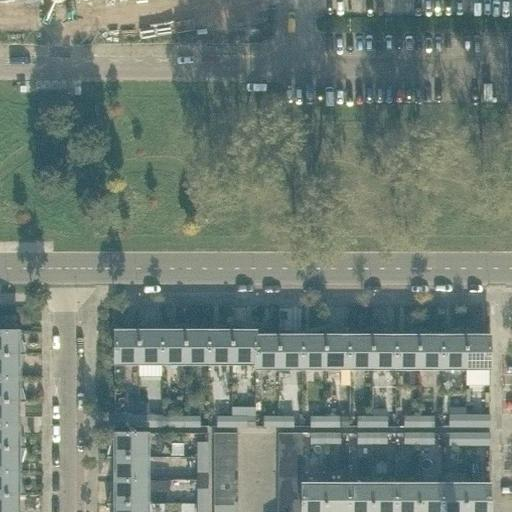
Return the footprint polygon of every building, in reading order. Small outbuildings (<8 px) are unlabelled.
[(0,354),(18,354),(18,331),(0,330),(0,354)] [(114,364),(138,364),(138,331),(114,331),(114,364)] [(138,364),(161,364),(161,331),(138,331),(138,364)] [(161,364),(185,364),(185,331),(161,331),(161,364)] [(185,364),(208,364),(209,331),(185,331),(185,364)] [(208,364),(232,364),(232,331),(209,331),(208,364)] [(255,364),(256,336),(256,331),(232,331),(232,364),(255,364)] [(255,369),(279,369),(279,336),(256,336),(255,364),(255,369)] [(279,369),(302,369),(302,336),(279,336),(279,369)] [(302,369),(325,369),(325,336),(302,336),(302,369)] [(325,369),(349,369),(349,336),(325,336),(325,369)] [(349,369),(372,369),(372,336),(349,336),(349,369)] [(372,369),(396,369),(396,336),(372,336),(372,369)] [(396,369),(419,369),(419,336),(396,336),(396,369)] [(419,369),(442,369),(442,336),(419,336),(419,369)] [(442,369),(465,369),(465,336),(442,336),(442,369)] [(465,369),(490,369),(490,336),(465,336),(465,369)] [(0,377),(18,378),(18,354),(0,354),(0,377)] [(0,401),(18,401),(18,378),(0,377),(0,401)] [(0,424),(18,425),(18,401),(0,401),(0,424)] [(138,427),(138,415),(114,415),(114,427),(138,427)] [(138,415),(138,427),(155,427),(155,415),(138,415)] [(170,427),(170,416),(170,415),(155,415),(155,427),(170,427)] [(466,427),(466,415),(449,415),(449,427),(466,427)] [(466,415),(466,427),(490,427),(490,415),(466,415)] [(185,427),(185,416),(170,416),(170,427),(185,427)] [(185,416),(185,427),(199,427),(199,416),(185,416)] [(217,427),(232,427),(232,416),(217,416),(217,427)] [(232,416),(232,427),(246,427),(246,416),(232,416)] [(264,427),(279,427),(279,416),(264,416),(264,427)] [(279,416),(279,427),(293,427),(293,416),(279,416)] [(325,427),(325,416),(310,416),(310,427),(325,427)] [(325,416),(325,427),(340,427),(339,416),(325,416)] [(372,427),(372,416),(357,416),(357,427),(372,427)] [(372,416),(372,427),(387,427),(387,416),(372,416)] [(404,427),(419,427),(419,416),(404,416),(404,427)] [(419,416),(419,427),(433,427),(433,416),(419,416)] [(0,448),(18,448),(18,425),(0,424),(0,448)] [(154,434),(147,434),(147,433),(114,433),(114,457),(147,457),(147,442),(154,442),(154,434)] [(238,445),(238,433),(214,433),(214,445),(238,445)] [(302,445),(302,433),(278,433),(278,445),(302,445)] [(325,444),(325,433),(310,433),(310,444),(325,444)] [(325,433),(325,444),(340,444),(340,433),(325,433)] [(372,443),(372,433),(357,433),(357,443),(372,443)] [(396,443),(396,433),(372,433),(372,443),(396,443)] [(419,444),(419,433),(396,433),(396,443),(419,444)] [(419,433),(419,444),(434,444),(433,433),(419,433)] [(449,445),(466,445),(466,433),(449,433),(449,445)] [(466,433),(466,445),(490,445),(490,433),(466,433)] [(197,457),(207,457),(207,443),(197,443),(197,457)] [(238,457),(238,445),(214,445),(214,457),(238,457)] [(302,457),(302,445),(278,445),(278,457),(302,457)] [(0,471),(18,471),(18,448),(0,448),(0,471)] [(154,472),(147,472),(147,457),(114,457),(114,480),(154,480),(154,472)] [(197,480),(207,480),(207,457),(197,457),(197,472),(197,480)] [(238,469),(238,457),(214,457),(214,469),(238,469)] [(302,468),(302,457),(278,457),(278,468),(302,468)] [(302,480),(302,468),(278,468),(278,480),(302,480)] [(238,480),(238,469),(214,469),(214,480),(238,480)] [(0,494),(18,495),(18,471),(0,471),(0,494)] [(147,489),(154,489),(154,480),(114,480),(114,504),(147,504),(147,489)] [(197,504),(207,504),(207,480),(197,480),(197,490),(197,504)] [(238,492),(238,480),(214,480),(214,492),(238,492)] [(302,492),(302,484),(302,480),(278,480),(278,491),(302,492)] [(325,511),(325,497),(325,484),(302,484),(302,492),(301,504),(301,511),(325,511)] [(348,511),(349,497),(349,484),(325,484),(325,497),(325,511),(348,511)] [(372,511),(372,497),(372,484),(349,484),(349,497),(348,511),(372,511)] [(395,511),(396,497),(396,484),(372,484),(372,497),(372,511),(395,511)] [(418,511),(419,497),(419,484),(396,484),(396,497),(395,511),(418,511)] [(442,511),(442,497),(442,484),(419,484),(419,497),(418,511),(442,511)] [(465,511),(466,497),(466,484),(442,484),(442,497),(442,511),(465,511)] [(489,511),(490,484),(466,484),(466,497),(465,511),(489,511)] [(301,504),(302,492),(278,491),(278,503),(301,504)] [(238,504),(238,492),(214,492),(214,503),(238,504)] [(17,511),(18,495),(0,494),(0,511),(17,511)] [(237,511),(238,504),(214,503),(213,511),(237,511)] [(301,511),(301,504),(278,503),(277,511),(301,511)]
